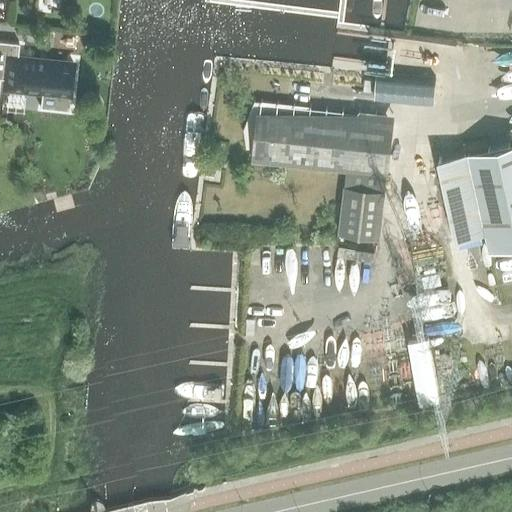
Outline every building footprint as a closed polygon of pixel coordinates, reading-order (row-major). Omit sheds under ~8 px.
[(46,119),(47,104),(60,105),(64,73),(8,67),(9,53),(0,52),(0,98),(32,102),(30,117),(46,119)] [(386,174),(391,127),(392,120),(360,116),(359,123),(259,112),(254,160),(346,170),(344,184),(343,184),(338,233),(380,238),(386,189),(385,189),(386,174)] [(489,248),(511,243),(511,141),(439,158),(456,237),(486,230),(489,248)] [(429,351),(416,355),(428,394),(441,389),(429,351)] [(91,502),(90,504),(89,511),(103,511),(104,510),(104,507),(102,503),(99,501),(96,500),(94,500),(92,500),(91,502)]
